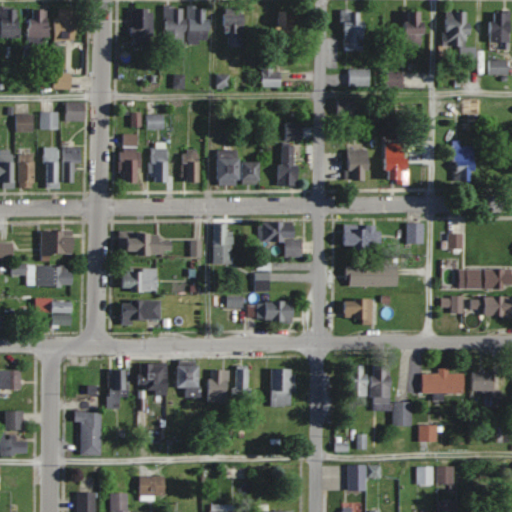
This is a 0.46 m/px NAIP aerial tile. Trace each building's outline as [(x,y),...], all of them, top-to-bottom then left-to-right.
[(203,7),(180,7),(180,6),(159,6),(160,45),(182,45),(182,43),(203,43),(203,7)] [(20,7),(0,7),(0,37),(20,38),(20,7)] [(77,8),(57,8),(57,40),(77,40),(77,8)] [(127,8),(127,41),(149,41),(149,8),(127,8)] [(43,43),(43,38),(49,38),(49,9),(29,9),(29,43),(43,43)] [(359,50),(359,10),(337,10),(337,50),(359,50)] [(296,44),(296,11),(272,11),(272,44),(296,44)] [(396,46),(417,46),(417,11),(396,11),(396,46)] [(505,11),(485,11),(485,50),(505,50),(505,11)] [(473,60),(473,48),(464,48),(464,12),(439,12),(439,47),(453,47),(453,60),(473,60)] [(238,47),(238,14),(218,14),(218,47),(238,47)] [(258,87),(276,87),(276,72),(269,72),(269,58),(257,58),(258,87)] [(504,74),(504,61),(485,61),(485,74),(504,74)] [(344,69),(344,86),(365,86),(365,69),(344,69)] [(332,100),(332,116),(350,116),(350,100),(332,100)] [(474,100),(459,100),(459,113),(474,113),(474,100)] [(87,121),(87,102),(66,102),(66,121),(87,121)] [(59,129),(59,112),(40,112),(40,129),(59,129)] [(159,128),(159,115),(144,115),(144,128),(159,128)] [(281,140),(298,140),(299,123),(281,122),(281,140)] [(133,136),(121,135),(120,143),(132,145),(133,136)] [(162,182),(162,143),(147,143),(147,182),(162,182)] [(447,182),(469,182),(469,145),(447,145),(447,182)] [(272,186),(291,186),(291,146),(276,146),(276,170),(272,170),(272,186)] [(46,188),(60,188),(60,147),(46,147),(46,188)] [(79,183),(79,147),(64,147),(64,183),(79,183)] [(134,148),(115,148),(115,183),(134,183),(134,148)] [(14,185),(14,150),(0,149),(0,176),(3,177),(3,185),(14,185)] [(194,182),(194,149),(178,149),(178,182),(194,182)] [(362,149),(340,149),(340,181),(362,181),(362,149)] [(35,188),(35,154),(19,154),(19,188),(35,188)] [(376,182),(403,182),(403,158),(376,158),(376,182)] [(210,183),(253,183),(253,159),(210,159),(210,183)] [(297,239),(289,239),(289,221),(254,221),(254,242),(279,242),(279,257),(298,256),(297,239)] [(420,244),(420,223),(403,223),(403,244),(420,244)] [(210,224),(210,264),(229,264),(229,231),(222,231),(222,224),(210,224)] [(370,226),(337,226),(337,250),(370,250),(370,226)] [(41,257),(76,257),(76,242),(65,242),(65,232),(41,232),(41,257)] [(115,255),(167,256),(167,235),(116,233),(115,255)] [(460,250),(460,233),(443,233),(443,250),(460,250)] [(187,242),(187,256),(198,256),(198,241),(187,242)] [(13,242),(0,242),(0,258),(13,258),(13,242)] [(27,286),(74,287),(74,265),(11,263),(11,274),(27,275),(27,286)] [(392,286),(392,265),(342,265),(342,286),(392,286)] [(154,268),(116,268),(116,292),(154,292),(154,268)] [(454,289),(509,289),(509,269),(454,269),(454,289)] [(266,272),(251,272),(251,290),(266,290),(266,272)] [(458,312),(458,297),(447,297),(447,312),(458,312)] [(239,298),(224,298),(223,307),(238,307),(239,298)] [(73,326),(73,316),(74,316),(74,300),(36,299),(36,313),(53,313),(53,326),(73,326)] [(509,317),(509,299),(477,299),(477,317),(509,317)] [(368,322),(367,300),(338,300),(338,322),(368,322)] [(117,301),(117,322),(156,322),(156,301),(117,301)] [(288,301),(251,301),(251,321),(288,321),(288,301)] [(38,326),(38,317),(21,317),(21,326),(38,326)] [(164,392),(164,362),(139,362),(139,392),(164,392)] [(361,404),(361,363),(345,363),(345,404),(361,404)] [(408,401),(385,401),(386,363),(366,363),(365,409),(388,410),(388,424),(407,424),(408,401)] [(180,396),(194,396),(194,364),(170,364),(170,387),(180,387),(180,396)] [(246,367),(229,367),(229,398),(246,398),(246,367)] [(265,405),(288,405),(288,367),(265,367),(265,405)] [(203,402),(224,402),(224,368),(203,368),(203,402)] [(104,369),(104,407),(120,407),(120,369),(104,369)] [(0,389),(21,390),(21,370),(0,370),(0,389)] [(434,373),(418,373),(418,392),(459,392),(459,371),(434,371),(434,373)] [(497,389),(489,389),(489,371),(466,371),(466,390),(482,391),(482,405),(496,406),(497,389)] [(24,430),(24,411),(5,411),(6,430),(24,430)] [(97,412),(76,412),(76,422),(80,422),(80,454),(97,454),(97,412)] [(16,441),(16,435),(0,435),(0,454),(28,454),(28,441),(16,441)] [(343,489),(361,489),(361,463),(343,463),(343,489)] [(377,477),(377,464),(363,464),(363,477),(377,477)] [(449,466),(433,466),(433,482),(449,482),(449,466)] [(72,511),(91,511),(92,491),(73,491),(72,511)] [(105,511),(124,511),(125,492),(106,492),(105,511)] [(434,511),(453,511),(454,499),(434,499),(434,511)]
